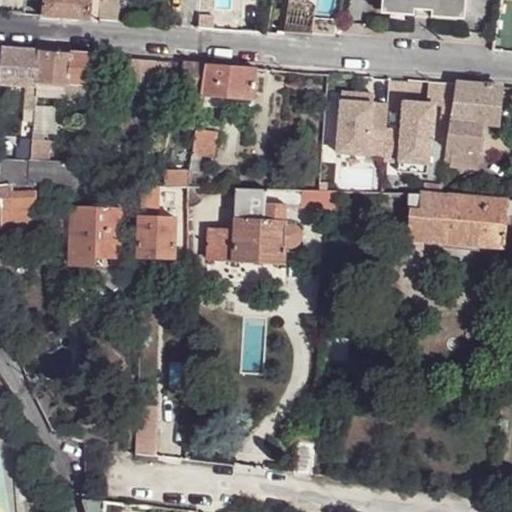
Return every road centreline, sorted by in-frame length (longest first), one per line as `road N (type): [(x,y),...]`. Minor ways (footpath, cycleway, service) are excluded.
road 1 (residential): [(0,33),(511,72)]
road 2 (residential): [(61,470),(409,511)]
road 3 (residential): [(0,340),(61,470)]
